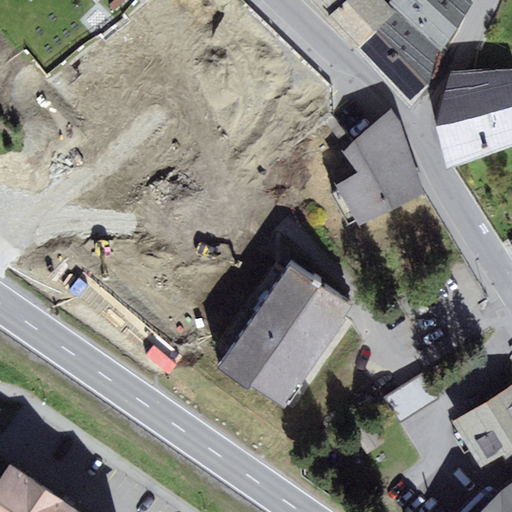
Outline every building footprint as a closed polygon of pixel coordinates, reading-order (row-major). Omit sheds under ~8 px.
[(303,0),(354,52),(397,12),(388,4),(385,0),(303,0)] [(470,0),(391,0),(388,4),(397,12),(440,53),(474,3),(470,0)] [(440,53),(397,12),(354,52),(411,108),(431,86),(440,53)] [(511,147),(511,68),(452,73),(437,127),(448,170),(511,147)] [(360,227),(424,193),(393,109),(375,124),(355,142),(344,151),(358,172),(337,184),(360,227)] [(285,407),(352,302),(289,262),(222,367),(285,407)] [(387,396),(401,421),(439,400),(426,375),(387,396)] [(511,384),(454,421),(482,467),(511,448),(511,384)] [(78,511),(12,465),(0,480),(0,511),(78,511)] [(511,511),(511,483),(501,492),(480,511),(511,511)]
